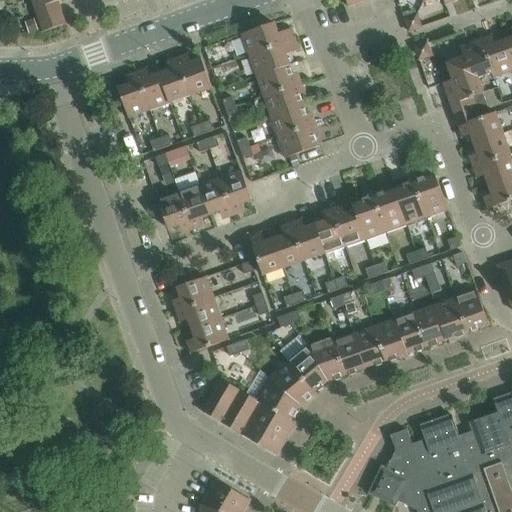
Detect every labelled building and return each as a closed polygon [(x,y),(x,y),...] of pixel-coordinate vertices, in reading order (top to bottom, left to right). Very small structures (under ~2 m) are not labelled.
[(31,0),(35,10),(58,1),(59,2),(65,0),(31,0)] [(58,1),(35,10),(39,22),(63,14),(59,2),(58,1)] [(63,14),(39,22),(43,33),(67,25),(63,14)] [(405,21),(407,27),(420,22),(417,16),(405,21)] [(34,20),(26,23),(30,33),(38,30),(34,20)] [(420,22),(407,27),(409,33),(422,29),(420,22)] [(241,36),(249,57),(296,41),(292,30),(279,35),(275,24),(241,36)] [(492,37),(486,39),(482,41),(493,74),(492,75),(494,79),(511,72),(511,62),(505,41),(495,45),(492,37)] [(296,41),(249,57),(256,77),(290,66),(286,56),(300,51),(296,41)] [(464,57),(446,64),(479,79),(492,75),(493,74),(482,41),(461,48),(464,57)] [(428,44),(421,47),(425,59),(432,57),(428,44)] [(425,59),(421,47),(415,49),(419,61),(425,59)] [(188,55),(182,57),(178,59),(191,97),(213,89),(202,59),(191,63),(188,55)] [(167,62),(170,70),(160,74),(171,104),(191,97),(178,59),(167,62)] [(479,79),(446,64),(452,82),(443,85),(450,106),(474,97),(483,94),(483,95),(484,94),(479,79)] [(290,66),(256,77),(263,98),(302,84),(298,74),(293,75),(290,66)] [(148,69),(142,71),(137,73),(150,111),(171,104),(160,74),(151,77),(148,69)] [(126,77),(129,85),(119,89),(129,119),(150,111),(137,73),(126,77)] [(302,84),(263,98),(271,118),(304,106),(301,97),(305,95),(302,84)] [(483,94),(474,97),(478,109),(487,105),(483,95),(483,94)] [(474,97),(450,106),(454,117),(478,109),(474,97)] [(223,101),(227,111),(236,108),(233,98),(223,101)] [(487,105),(478,109),(482,120),(491,117),(491,116),(487,105)] [(304,106),(271,118),(278,139),(316,125),(312,114),(308,116),(304,106)] [(236,108),(227,111),(230,121),(240,117),(236,108)] [(478,109),(454,117),(458,128),(482,120),(478,109)] [(482,120),(458,128),(462,139),(470,136),(474,146),(504,135),(496,114),(491,116),(491,117),(482,120)] [(211,122),(201,125),(205,135),(214,132),(211,122)] [(205,135),(201,125),(192,129),(195,138),(205,135)] [(316,125),(278,139),(286,160),(319,148),(315,137),(320,136),(316,125)] [(477,155),(469,158),(473,169),(511,155),(504,135),(474,146),(477,155)] [(170,136),(160,140),(164,149),(174,146),(170,136)] [(217,137),(207,141),(210,151),(220,147),(217,137)] [(238,142),(241,152),(251,148),(247,139),(238,142)] [(164,149),(160,140),(151,143),(154,153),(164,149)] [(210,151),(207,141),(197,144),(201,154),(210,151)] [(251,148),(241,152),(245,161),(254,158),(251,148)] [(170,165),(166,155),(156,159),(160,168),(170,165)] [(511,157),(511,155),(473,169),(477,180),(485,177),(488,186),(511,177),(511,157)] [(168,167),(161,170),(166,185),(174,182),(168,167)] [(242,171),(220,179),(234,217),(245,213),(242,205),(252,201),(242,171)] [(418,181),(419,183),(415,184),(427,219),(449,211),(436,177),(426,180),(425,178),(418,181)] [(492,196),(484,199),(488,211),(511,201),(511,177),(488,186),(492,196)] [(220,179),(200,186),(211,216),(220,213),(223,221),(234,217),(220,179)] [(404,186),(405,188),(395,191),(407,226),(427,219),(415,184),(411,185),(410,184),(404,186)] [(200,186),(180,193),(193,231),(204,228),(201,220),(211,216),(200,186)] [(378,195),(378,197),(374,198),(387,233),(407,226),(395,191),(385,195),(384,193),(378,195)] [(180,193),(158,201),(169,231),(180,227),(183,235),(193,231),(180,193)] [(364,202),(353,206),(355,211),(356,210),(366,240),(387,233),(374,198),(370,200),(370,198),(363,200),(364,202)] [(343,206),(337,208),(332,210),(346,248),(366,240),(356,210),(355,211),(346,214),(343,206)] [(322,213),(324,221),(315,225),(325,255),(346,248),(332,210),(322,213)] [(305,228),(302,220),(292,224),(305,262),(325,255),(315,225),(305,228)] [(281,228),(284,236),(274,239),(285,269),(305,262),(292,224),(281,228)] [(262,235),(256,237),(250,239),(264,277),(285,269),(274,239),(264,243),(262,235)] [(448,241),(452,251),(461,248),(458,238),(448,241)] [(426,249),(416,253),(420,262),(430,259),(426,249)] [(420,262),(416,253),(407,256),(410,266),(420,262)] [(464,254),(454,257),(457,267),(467,263),(464,254)] [(255,272),(252,262),(242,266),(246,276),(255,272)] [(496,266),(504,287),(511,283),(511,270),(509,262),(496,266)] [(385,263),(376,267),(379,277),(389,273),(385,263)] [(432,265),(422,268),(426,278),(435,275),(432,265)] [(379,277),(376,267),(366,270),(370,280),(379,277)] [(426,278),(422,268),(412,272),(416,281),(426,278)] [(180,299),(172,302),(176,313),(214,299),(207,278),(177,289),(180,299)] [(345,278),(335,281),(339,291),(348,288),(345,278)] [(391,279),(381,283),(385,292),(395,289),(391,279)] [(339,291),(335,281),(326,285),(329,294),(339,291)] [(385,292),(381,283),(372,286),(375,296),(385,292)] [(477,291),(456,299),(468,333),(472,332),(473,334),(479,331),(479,330),(489,326),(477,291)] [(304,292),(294,296),(298,305),(307,302),(304,292)] [(253,298),(257,307),(267,304),(263,294),(253,298)] [(350,294),(341,297),(344,307),(346,306),(354,303),(350,294)] [(298,305),(294,296),(285,299),(288,309),(298,305)] [(344,307),(341,297),(331,300),(334,310),(344,307)] [(214,299),(176,313),(180,324),(188,321),(191,330),(222,320),(214,299)] [(456,299),(435,306),(448,341),(458,337),(459,339),(465,337),(464,335),(468,333),(456,299)] [(354,303),(346,306),(349,315),(357,312),(354,303)] [(267,304),(257,307),(260,317),(270,313),(267,304)] [(435,306),(415,313),(427,348),(431,346),(432,348),(439,346),(438,344),(448,341),(435,306)] [(298,312),(288,316),(291,325),(301,322),(298,312)] [(415,313),(395,320),(407,355),(417,351),(418,353),(424,351),(424,349),(427,348),(415,313)] [(291,325),(288,316),(278,319),(281,329),(291,325)] [(195,340),(187,343),(191,355),(229,341),(222,320),(191,330),(195,340)] [(395,320),(374,327),(387,362),(391,361),(392,363),(398,360),(397,358),(407,355),(395,320)] [(374,327),(354,335),(366,369),(377,366),(377,368),(384,365),(383,364),(387,362),(374,327)] [(354,335),(335,341),(334,342),(346,377),(350,375),(351,377),(357,375),(356,373),(366,369),(354,335)] [(333,338),(308,347),(329,383),(336,380),(336,382),(343,380),(342,378),(346,377),(334,342),(335,341),(333,338)] [(247,341),(237,345),(241,354),(250,351),(247,341)] [(241,354),(237,345),(227,348),(231,358),(241,354)] [(329,383),(308,347),(289,363),(315,394),(318,391),(319,393),(325,389),(323,387),(329,383)] [(315,394),(289,363),(269,379),(301,406),(306,401),(308,403),(313,398),(312,397),(315,394)] [(269,379),(256,401),(256,402),(291,422),(291,421),(294,417),(295,418),(299,413),(297,412),(301,406),(269,379)] [(256,402),(256,401),(222,381),(203,413),(277,456),(296,424),(291,421),(291,422),(256,402)] [(511,511),(511,394),(494,400),(500,415),(470,425),(473,433),(459,437),(452,415),(421,426),(426,441),(413,446),(408,431),(391,437),(397,452),(388,471),(382,468),(369,495),(396,508),(399,502),(418,511),(511,511)] [(201,507),(200,511),(244,511),(251,501),(216,481),(201,507)]
